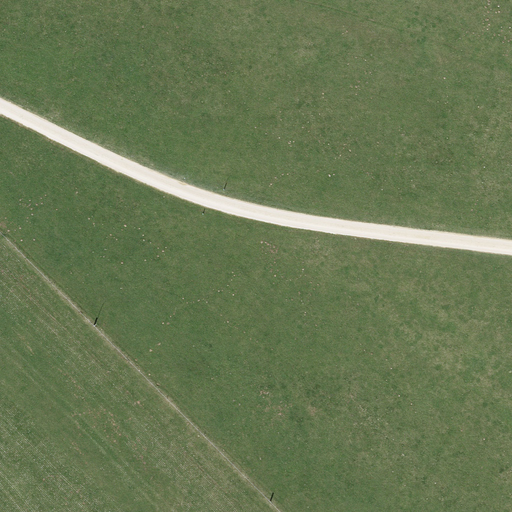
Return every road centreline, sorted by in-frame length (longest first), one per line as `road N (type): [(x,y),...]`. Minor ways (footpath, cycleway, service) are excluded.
road 1 (track): [(0,108),(211,204),(354,232),(511,248)]
road 2 (track): [(0,223),(286,511)]
